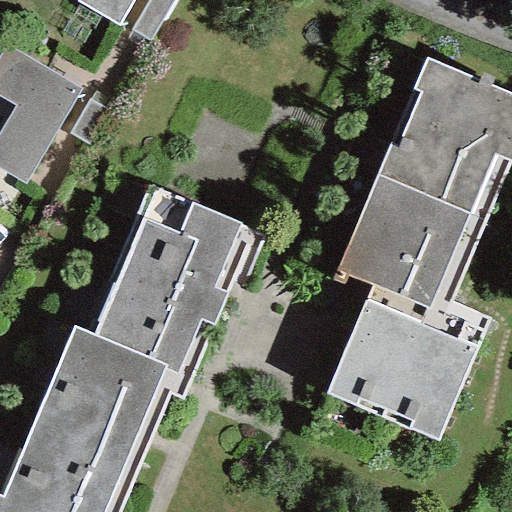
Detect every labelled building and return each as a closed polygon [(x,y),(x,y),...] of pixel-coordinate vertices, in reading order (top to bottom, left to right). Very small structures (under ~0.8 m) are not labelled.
[(117,26),(132,0),(77,0),(76,2),(117,26)] [(172,0),(148,0),(131,31),(149,41),(172,0)] [(80,90),(5,45),(0,52),(0,97),(14,106),(0,129),(0,169),(24,184),(80,90)] [(511,94),(424,58),(335,271),(371,286),(325,395),(436,441),(488,319),(449,303),(508,162),(511,163),(511,94)] [(87,142),(107,108),(89,98),(69,132),(87,142)] [(251,229),(147,186),(135,214),(143,218),(93,335),(73,327),(1,498),(0,496),(0,511),(117,511),(167,394),(180,399),(251,229)]
